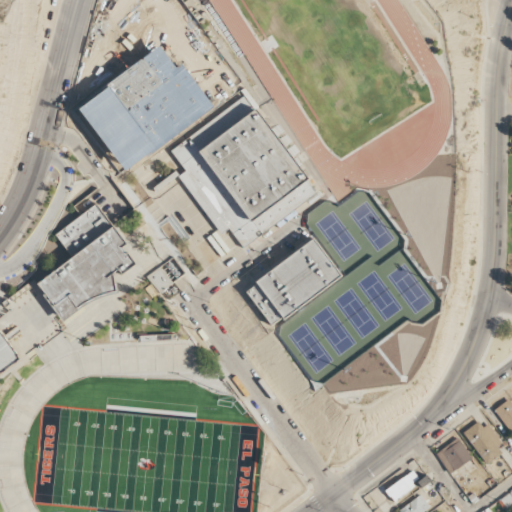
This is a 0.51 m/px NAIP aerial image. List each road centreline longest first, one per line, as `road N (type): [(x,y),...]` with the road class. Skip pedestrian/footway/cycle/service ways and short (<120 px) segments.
road 1 (residential): [(335,494),(439,410),(478,342),(494,275),(500,66),(511,6)]
road 2 (residential): [(335,494),(184,294)]
road 3 (secondary): [(78,0),(24,183),(0,230)]
